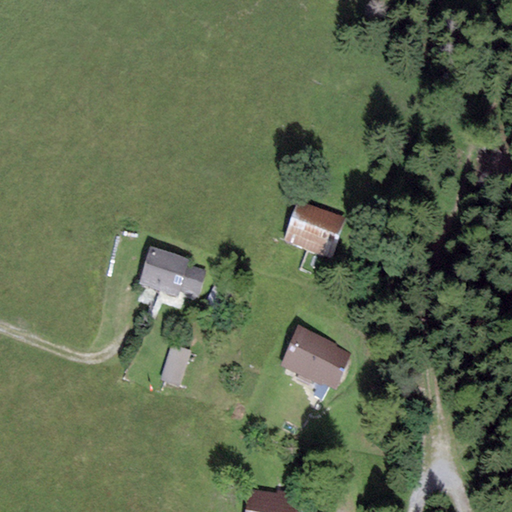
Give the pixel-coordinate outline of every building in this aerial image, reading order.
[(343,222),(294,208),(282,247),(331,262),(343,222)] [(205,269),(148,256),(140,291),(179,301),(180,296),(198,300),(205,269)] [(350,358),(293,334),(278,371),(334,395),(350,358)] [(184,381),(190,347),(171,344),(165,378),(184,381)] [(272,495),(247,491),(243,511),(307,511),(310,500),(272,495)]
